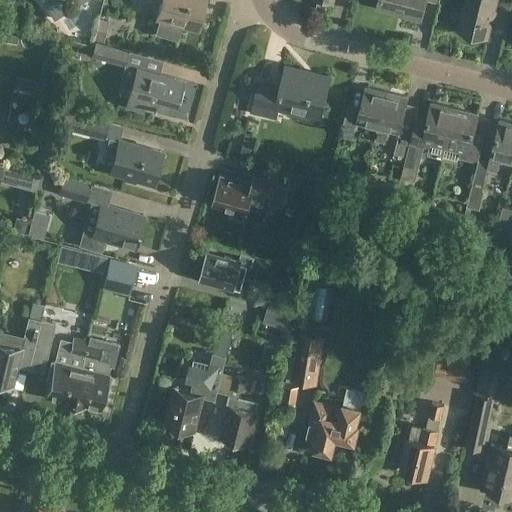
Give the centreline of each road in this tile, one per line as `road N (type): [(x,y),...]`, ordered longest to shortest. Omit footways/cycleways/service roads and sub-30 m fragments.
road 1 (residential): [(119,456),(244,0)]
road 2 (residential): [(511,92),(301,40),(259,0)]
road 3 (residential): [(349,511),(119,456)]
road 4 (residential): [(119,456),(0,431)]
